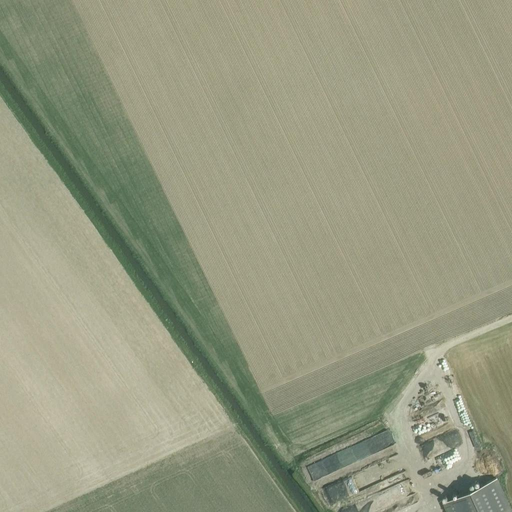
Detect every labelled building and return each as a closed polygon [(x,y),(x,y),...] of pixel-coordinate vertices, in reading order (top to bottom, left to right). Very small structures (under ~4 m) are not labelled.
[(444,361),(451,374),(457,371),(451,358),(444,361)] [(451,375),(459,394),(467,391),(459,372),(451,375)] [(427,400),(442,395),(440,391),(425,395),(427,400)] [(426,423),(435,420),(434,414),(424,417),(426,423)] [(358,455),(397,438),(392,426),(353,443),(358,455)] [(448,511),(511,511),(496,477),(444,501),(448,511)] [(339,483),(329,487),(334,498),(343,495),(339,483)]
